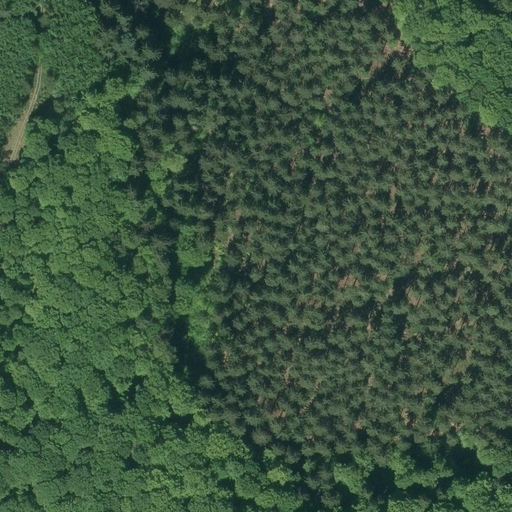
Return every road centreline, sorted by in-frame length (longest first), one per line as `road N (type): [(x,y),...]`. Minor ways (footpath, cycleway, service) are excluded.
road 1 (track): [(153,0),(123,195),(147,292),(149,371),(160,408),(178,447),(311,505),(381,497)]
road 2 (track): [(0,289),(28,381),(30,424),(104,479),(121,511)]
road 3 (track): [(48,0),(24,123),(0,191)]
